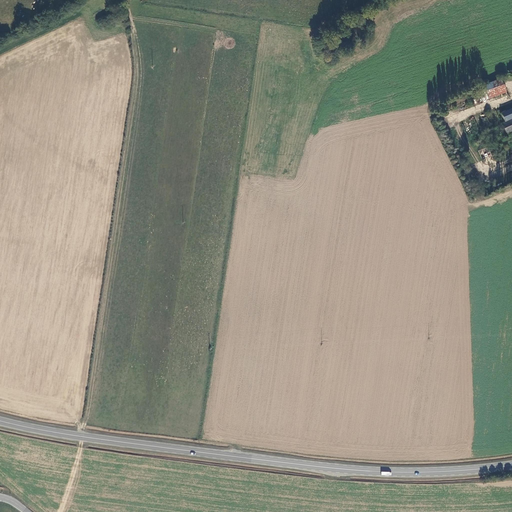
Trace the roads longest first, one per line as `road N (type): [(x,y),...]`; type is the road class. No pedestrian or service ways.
road 1 (primary): [(511,465),(354,470),(0,420)]
road 2 (track): [(82,436),(134,84),(127,0)]
